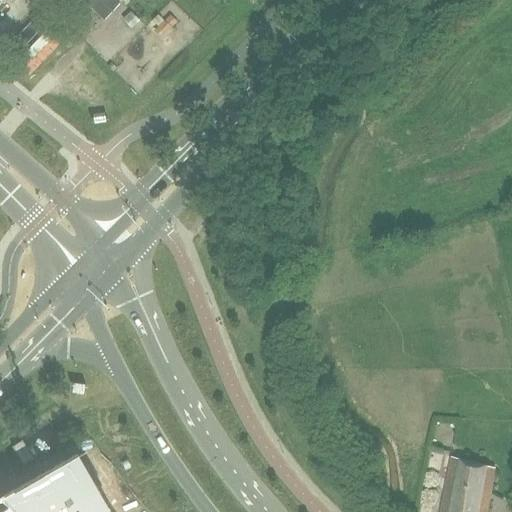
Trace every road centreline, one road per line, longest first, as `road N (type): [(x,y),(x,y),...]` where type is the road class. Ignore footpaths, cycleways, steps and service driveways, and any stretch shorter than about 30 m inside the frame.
road 1 (secondary): [(264,511),(172,372),(114,245)]
road 2 (secondary): [(62,202),(123,201),(192,134),(230,127)]
road 3 (secondary): [(114,359),(209,511)]
road 4 (secondary): [(230,127),(354,0)]
road 5 (secondary): [(114,245),(230,127)]
road 6 (secondary): [(0,180),(81,281)]
